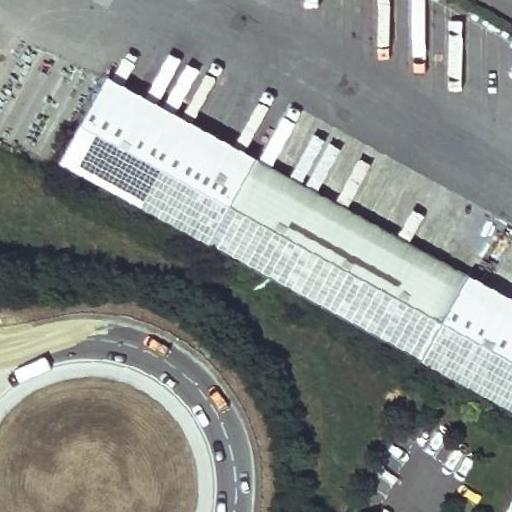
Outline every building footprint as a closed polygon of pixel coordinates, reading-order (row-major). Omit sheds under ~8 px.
[(98,92),(247,175),(257,158),(107,75),(98,92)] [(247,175),(98,92),(61,159),(511,408),(511,320),(460,292),(247,175)] [(469,275),(257,158),(247,175),(460,292),(469,275)] [(511,298),(469,275),(460,292),(511,320),(511,298)] [(511,511),(511,489),(498,511),(511,511)]
